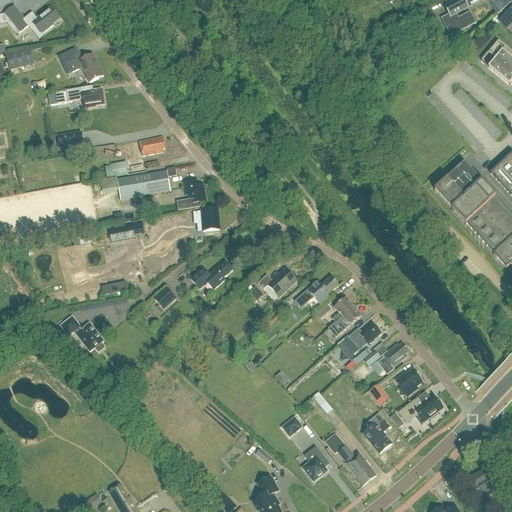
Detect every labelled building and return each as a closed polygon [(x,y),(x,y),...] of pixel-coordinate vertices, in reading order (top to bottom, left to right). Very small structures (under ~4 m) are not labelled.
[(365,0),(350,4),(357,32),(375,27),(373,21),(388,17),(386,6),(390,5),(388,0),(365,0)] [(459,19),(457,16),(487,0),(459,0),(444,8),(448,16),(441,20),(451,38),(476,25),(470,13),(459,19)] [(511,8),(497,21),(505,31),(511,24),(511,8)] [(35,29),(41,37),(53,27),(52,25),(59,20),(50,9),(36,20),(34,17),(29,21),(27,18),(24,21),(20,16),(10,24),(19,36),(29,28),(31,31),(35,29)] [(511,53),(499,43),(482,63),(484,65),(485,64),(483,63),(489,55),(496,61),(489,69),(510,86),(511,84),(511,53)] [(10,73),(35,66),(30,49),(6,56),(10,73)] [(58,58),(60,64),(68,60),(65,55),(58,58)] [(103,78),(92,56),(69,68),(72,74),(81,70),(89,85),(90,84),(90,86),(93,85),(92,83),(103,78)] [(55,94),(57,105),(74,103),(83,101),(84,110),(95,108),(95,106),(103,105),(101,91),(90,93),(89,89),(55,94)] [(57,106),(57,105),(55,94),(49,95),(50,107),(57,106)] [(61,117),(49,118),(49,129),(62,128),(61,117)] [(70,136),(58,138),(60,150),(72,148),(84,146),(82,134),(70,136)] [(165,151),(162,139),(132,146),(133,151),(141,150),(143,159),(163,154),(162,152),(165,151)] [(511,198),(511,156),(491,176),(511,198)] [(126,164),(111,166),(111,167),(105,168),(107,181),(129,177),(126,164)] [(482,184),(465,165),(435,192),(436,193),(436,192),(453,211),(452,211),(466,226),(467,226),(495,256),(494,257),(506,270),(511,266),(511,267),(511,217),(495,199),(496,199),(482,184)] [(175,169),(167,170),(167,173),(117,181),(121,203),(138,200),(137,198),(170,193),(168,179),(177,178),(176,174),(175,169)] [(203,188),(197,189),(196,183),(184,185),(187,203),(178,204),(179,212),(200,209),(199,205),(205,204),(203,188)] [(203,233),(219,232),(218,211),(201,213),(203,233)] [(182,217),(169,218),(171,239),(192,237),(190,224),(183,225),(182,217)] [(130,222),(105,224),(106,236),(131,234),(130,222)] [(142,224),(133,226),(135,237),(144,235),(142,224)] [(232,272),(225,264),(219,269),(218,268),(208,277),(203,271),(190,281),(199,291),(206,285),(213,292),(225,281),(224,280),(232,272)] [(296,283),(285,271),(272,283),(267,277),(258,286),(263,292),(268,288),(279,299),(296,283)] [(320,303),(327,298),(339,287),(332,279),(322,288),(318,283),(307,292),(308,293),(303,297),(302,296),(294,303),(301,311),(315,298),(320,303)] [(103,289),(104,297),(121,293),(120,286),(103,289)] [(163,311),(175,300),(166,291),(155,301),(163,311)] [(291,301),(299,296),(296,291),(288,295),(291,301)] [(337,324),(353,309),(345,299),(334,309),(339,314),(332,321),(335,324),(337,324)] [(279,311),(285,317),(293,310),(287,304),(279,311)] [(321,321),(332,311),(328,306),(317,316),(321,321)] [(361,318),(353,309),(337,324),(335,324),(332,327),(339,336),(350,327),(361,318)] [(61,327),(61,328),(61,329),(61,328),(68,338),(69,338),(70,338),(75,334),(76,336),(77,337),(90,353),(90,354),(91,353),(103,343),(103,344),(104,343),(104,342),(103,342),(98,336),(95,332),(90,326),(90,325),(89,325),(89,326),(81,332),(80,330),(80,329),(80,330),(81,329),(80,328),(73,319),(73,318),(72,319),(61,327)] [(368,346),(380,335),(372,326),(362,336),(358,331),(348,340),(343,344),(353,356),(359,352),(367,345),(368,346)] [(302,343),(308,349),(311,346),(305,340),(302,343)] [(405,356),(408,353),(402,345),(399,348),(397,346),(382,357),(386,362),(384,363),(382,361),(378,365),(387,377),(394,371),(393,369),(407,358),(405,356)] [(369,369),(381,360),(375,352),(367,359),(362,362),(369,369)] [(362,362),(367,359),(363,355),(358,359),(362,363),(362,362)] [(345,373),(351,380),(364,368),(358,361),(345,373)] [(417,390),(416,389),(423,383),(414,370),(406,376),(405,374),(396,382),(408,398),(417,390)] [(118,378),(111,384),(117,392),(125,386),(118,378)] [(286,379),(281,384),(284,388),(290,383),(286,379)] [(384,397),(377,388),(369,394),(376,403),(384,397)] [(306,399),(315,410),(319,406),(324,413),(330,409),(316,391),(306,399)] [(424,425),(427,422),(430,420),(431,421),(438,416),(437,415),(443,410),(434,398),(423,407),(418,400),(399,415),(407,425),(415,419),(421,427),(424,425)] [(369,429),(362,435),(377,454),(389,443),(381,433),(388,426),(377,412),(364,423),(369,429)] [(404,427),(397,418),(392,422),(398,431),(404,427)] [(295,420),(282,429),(290,439),(302,429),(295,420)] [(354,460),(346,448),(336,436),(325,444),(335,457),(338,454),(347,465),(345,466),(363,488),(376,478),(359,456),(354,460)] [(314,484),(328,473),(320,462),(324,459),(316,449),(305,458),(310,464),(303,470),(314,484)] [(256,456),(268,466),(272,461),(260,451),(256,456)] [(486,480),(483,474),(467,483),(470,487),(466,489),(469,495),(473,493),(473,494),(480,490),(486,500),(504,490),(495,475),(486,480)] [(264,497),(252,504),(256,511),(280,511),(278,508),(279,507),(273,496),(278,493),(270,478),(257,485),(264,497)] [(128,497),(121,486),(108,493),(119,511),(138,511),(131,499),(131,498),(129,497),(128,497)] [(102,504),(96,496),(76,509),(78,511),(101,511),(110,506),(107,500),(102,504)]
